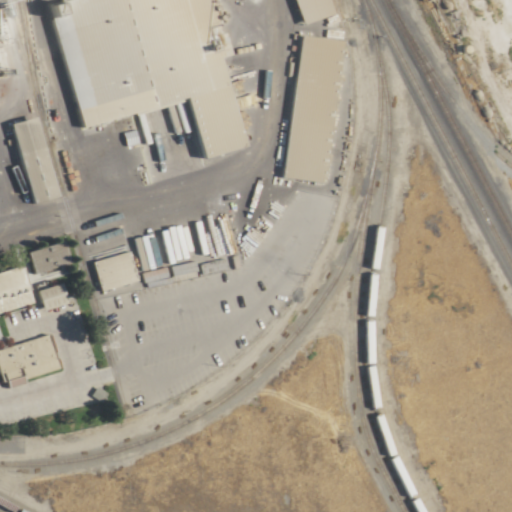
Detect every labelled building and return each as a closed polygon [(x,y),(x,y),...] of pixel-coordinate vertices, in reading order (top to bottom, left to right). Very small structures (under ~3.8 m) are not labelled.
[(235,149),(202,0),(159,0),(163,14),(150,23),(150,24),(131,28),(130,22),(112,35),(114,45),(96,49),(100,64),(108,69),(125,92),(87,95),(67,67),(66,68),(78,120),(179,100),(191,158),(235,149)] [(275,179),(317,184),(333,41),(292,36),(275,179)] [(23,204),(49,198),(30,118),(3,124),(8,145),(9,144),(23,204)] [(65,262),(58,239),(21,250),(28,273),(65,262)] [(93,290),(131,281),(123,250),(86,259),(93,290)] [(0,309),(27,303),(17,265),(0,269),(0,309)] [(31,288),(35,309),(60,303),(56,283),(31,288)] [(52,368),(42,333),(0,344),(0,378),(15,375),(16,378),(52,368)]
